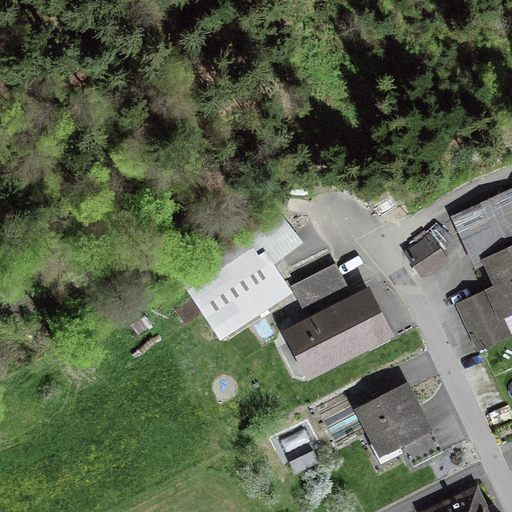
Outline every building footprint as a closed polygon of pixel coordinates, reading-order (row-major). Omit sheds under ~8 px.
[(511,200),(462,223),(494,295),(458,312),(477,354),(505,341),(497,324),(511,317),(511,200)] [(277,216),(183,276),(221,335),(283,295),(266,269),(298,248),(277,216)] [(441,233),(409,259),(421,273),(453,247),(441,233)] [(334,268),(294,285),(306,311),(345,293),(334,268)] [(365,301),(286,341),(305,380),(385,341),(365,301)] [(404,392),(356,417),(381,464),(404,452),(412,466),(437,453),(404,392)] [(481,511),(474,497),(441,511),(481,511)]
